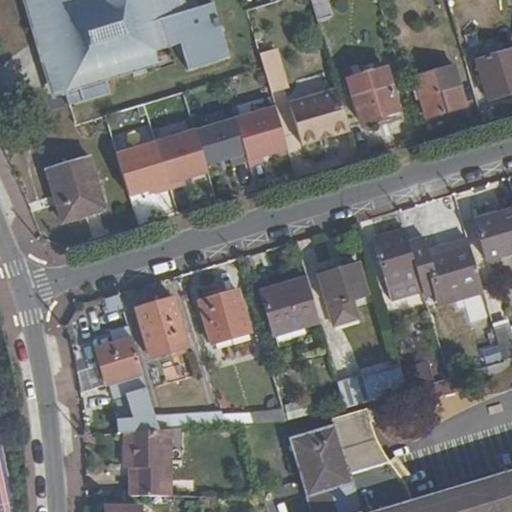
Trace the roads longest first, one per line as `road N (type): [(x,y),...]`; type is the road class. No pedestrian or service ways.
road 1 (residential): [(511,147),(23,292)]
road 2 (residential): [(56,511),(46,401),(23,292)]
